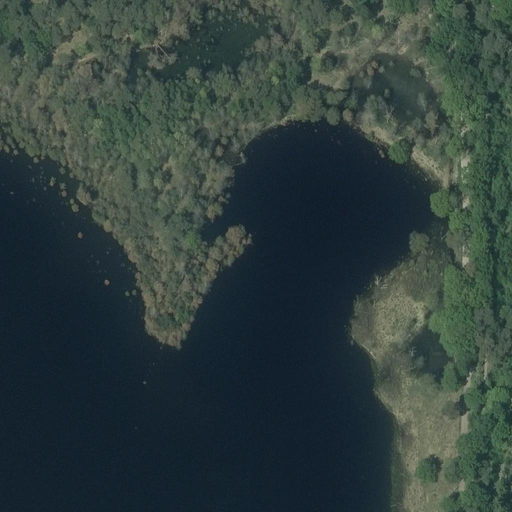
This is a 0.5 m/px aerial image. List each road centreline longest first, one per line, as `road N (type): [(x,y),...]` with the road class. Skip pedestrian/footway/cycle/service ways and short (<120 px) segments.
road 1 (track): [(413,0),(449,36),(459,69),(467,337),(459,511)]
road 2 (unknown): [(486,511),(482,381),(493,280),(484,232),(491,164),(465,22),(471,0)]
